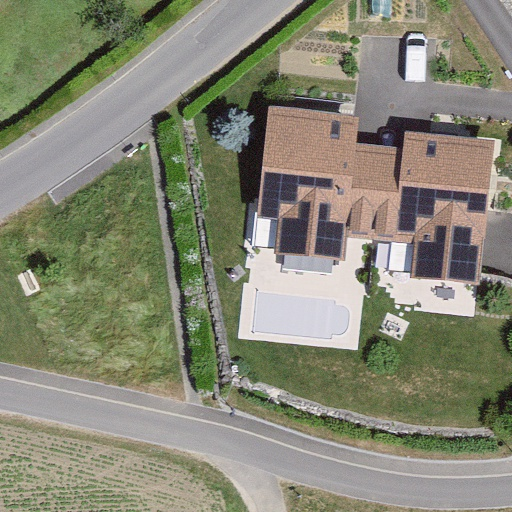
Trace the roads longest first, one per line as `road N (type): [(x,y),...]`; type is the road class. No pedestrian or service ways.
road 1 (residential): [(0,182),(81,139),(254,0)]
road 2 (residential): [(511,494),(342,486),(242,453)]
road 3 (residential): [(242,453),(0,394)]
